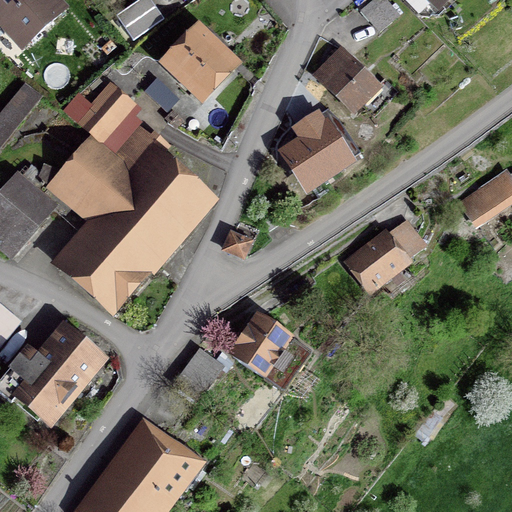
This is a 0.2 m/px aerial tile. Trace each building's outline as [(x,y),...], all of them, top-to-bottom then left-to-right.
[(34,0),(0,0),(0,22),(4,27),(34,0)] [(53,0),(34,0),(4,27),(23,48),(64,11),(53,0)] [(374,0),(361,11),(380,33),(399,17),(384,0),(374,0)] [(167,66),(201,98),(218,80),(223,79),(228,74),(228,69),(232,65),(199,33),(167,66)] [(341,51),(328,64),(334,70),(322,83),(353,114),(378,87),(341,51)] [(0,148),(40,99),(26,88),(0,119),(0,148)] [(131,103),(115,90),(83,128),(98,141),(106,143),(117,130),(111,126),(131,103)] [(45,167),(42,176),(40,180),(43,181),(33,193),(50,208),(52,206),(65,217),(75,205),(102,228),(67,270),(109,306),(202,199),(158,161),(168,147),(155,136),(152,140),(138,129),(114,158),(59,113),(44,132),(82,154),(65,174),(45,167)] [(0,201),(0,248),(9,256),(50,208),(33,193),(43,181),(40,180),(42,176),(31,166),(0,201)] [(511,204),(511,187),(506,178),(464,206),(478,227),(511,204)] [(269,232),(282,224),(275,214),(263,223),(269,232)] [(406,224),(351,265),(373,294),(407,268),(404,264),(424,249),(406,224)] [(232,235),(224,251),(244,260),(251,244),(232,235)] [(18,324),(0,309),(0,341),(3,343),(18,324)] [(271,384),(297,347),(253,315),(227,352),(271,384)] [(32,378),(12,362),(0,376),(0,428),(6,433),(19,417),(37,432),(96,359),(67,335),(32,378)] [(189,370),(210,385),(222,369),(202,354),(189,370)] [(189,370),(177,387),(198,402),(210,385),(189,370)] [(141,442),(120,470),(166,503),(195,465),(149,431),(141,442)] [(158,511),(166,503),(120,470),(88,511),(158,511)]
